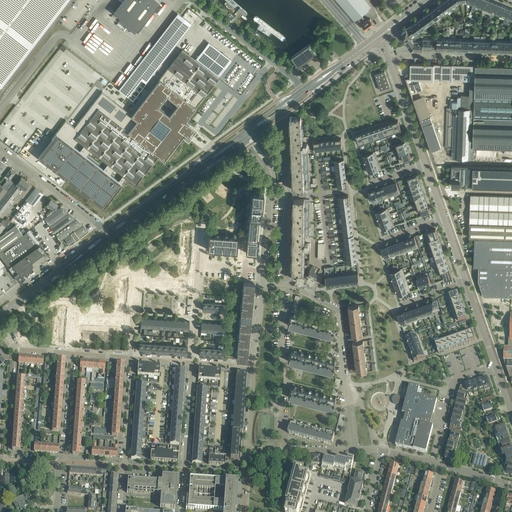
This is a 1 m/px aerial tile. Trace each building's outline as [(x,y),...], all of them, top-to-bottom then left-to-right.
[(0,0),(0,84),(1,85),(67,0),(0,0)] [(138,31),(160,3),(159,3),(160,2),(156,0),(122,0),(113,12),(114,13),(113,13),(120,18),(118,21),(135,34),(137,31),(138,31)] [(223,0),(244,14),(245,15),(247,14),(249,13),(249,10),(247,8),(235,0),(223,0)] [(336,0),(354,21),(358,18),(368,9),(360,0),(336,0)] [(445,0),(440,4),(446,12),(452,7),(453,8),(452,8),(455,11),(457,9),(455,6),(454,6),(460,2),(460,1),(458,0),(445,0)] [(466,0),(467,1),(474,4),(473,5),(473,4),(472,8),(475,9),(476,6),(476,5),(480,6),(479,10),(482,11),(483,8),(486,0),(466,0)] [(482,11),(482,12),(490,15),(489,17),(493,18),(495,12),(500,14),(504,6),(489,0),(486,0),(483,8),(482,11)] [(440,4),(432,10),(437,18),(438,19),(437,19),(440,22),(442,20),(440,17),(439,16),(446,12),(440,4)] [(511,9),(504,6),(500,14),(505,17),(504,20),(503,23),(506,25),(506,26),(508,27),(510,23),(509,23),(510,19),(511,19),(511,9)] [(432,10),(425,15),(431,23),(437,18),(432,10)] [(252,20),(253,21),(281,42),(283,42),(285,42),(286,40),(286,37),(285,36),(257,16),(255,15),(254,16),(252,18),(252,20)] [(425,15),(409,27),(414,34),(416,33),(421,29),(424,33),(428,31),(425,27),(431,23),(425,15)] [(369,29),(374,25),(370,18),(364,22),(363,20),(364,20),(361,16),(358,18),(366,31),(369,29)] [(402,32),(401,37),(405,43),(411,38),(414,42),(414,41),(418,39),(423,39),(423,35),(415,35),(414,34),(409,27),(405,30),(402,32)] [(437,39),(437,49),(455,49),(455,40),(447,40),(447,39),(448,39),(448,38),(449,38),(449,33),(446,32),(446,35),(445,35),(445,39),(445,40),(437,39)] [(492,41),(492,50),(510,51),(510,42),(504,42),(504,33),(499,33),(499,41),(492,41)] [(455,40),(455,49),(473,50),(474,41),(469,40),(469,34),(465,34),(465,35),(463,35),(463,39),(461,39),(461,40),(455,40)] [(474,41),(473,50),(492,50),(492,41),(492,39),(485,39),(485,36),(481,36),(481,37),(481,40),(482,40),(482,41),(474,41)] [(411,38),(405,43),(409,49),(411,50),(414,51),(414,42),(411,38)] [(423,41),(422,48),(423,48),(431,48),(431,40),(424,40),(423,40),(423,41)] [(414,42),(414,51),(418,51),(422,51),(423,48),(422,48),(423,41),(417,41),(417,42),(414,42)] [(298,68),(317,54),(310,44),(291,58),(298,68)] [(74,127),(66,120),(51,139),(63,148),(49,166),(103,207),(126,178),(135,185),(158,155),(164,160),(188,129),(182,125),(219,77),(182,49),(131,114),(102,91),(74,127)] [(223,53),(211,69),(215,72),(228,57),(223,53)] [(410,64),(410,78),(463,80),(469,81),(469,83),(475,83),(475,96),(469,96),(462,95),(461,95),(461,97),(457,97),(457,102),(452,102),(452,108),(461,108),(447,108),(445,148),(447,148),(447,152),(452,152),(452,158),(473,159),(473,153),(473,148),(499,148),(511,148),(511,66),(496,66),(475,66),(472,66),(467,66),(466,66),(463,65),(460,65),(459,65),(456,65),(453,65),(452,65),(449,65),(446,65),(445,65),(443,65),(440,65),(439,65),(436,65),(434,65),(432,64),(429,64),(424,64),(423,64),(422,64),(421,64),(418,64),(416,64),(413,64),(410,64)] [(384,71),(374,74),(380,90),(390,87),(384,71)] [(413,101),(431,152),(441,148),(423,97),(413,101)] [(291,128),(294,190),(303,190),(307,190),(309,190),(310,190),(308,151),(309,151),(308,136),(302,137),(301,117),(290,117),(291,128)] [(402,131),(398,120),(392,122),(396,133),(402,131)] [(396,133),(392,122),(387,124),(391,135),(396,133)] [(387,124),(382,126),(386,137),(391,135),(387,124)] [(381,139),(386,137),(382,126),(377,128),(381,139)] [(381,139),(377,128),(372,129),(376,141),(381,139)] [(376,141),(372,129),(367,131),(370,141),(370,142),(376,141)] [(367,131),(361,133),(365,143),(370,141),(367,131)] [(365,143),(361,133),(356,135),(360,146),(366,144),(365,143)] [(395,150),(407,146),(405,141),(394,145),(395,150)] [(397,155),(409,151),(407,146),(395,150),(397,155)] [(363,158),(364,161),(364,162),(377,157),(375,151),(363,156),(364,158),(363,158)] [(411,158),(409,151),(397,155),(400,162),(411,158)] [(366,165),(367,167),(379,163),(377,157),(364,162),(365,162),(366,165)] [(367,167),(367,168),(368,171),(369,173),(372,172),(373,172),(373,171),(381,169),(379,163),(367,167)] [(511,187),(511,167),(452,166),(451,186),(511,187)] [(0,191),(0,192),(0,200),(2,197),(13,184),(15,182),(10,178),(15,172),(14,171),(14,170),(12,168),(11,169),(10,168),(3,177),(6,179),(5,180),(6,181),(2,186),(0,188),(0,191)] [(419,180),(417,174),(405,178),(407,184),(419,180)] [(13,184),(2,197),(10,203),(21,190),(20,190),(23,187),(25,188),(29,183),(21,177),(15,185),(13,184)] [(419,180),(407,184),(408,185),(409,189),(420,185),(419,180)] [(394,183),(394,182),(391,183),(392,183),(391,184),(395,195),(400,193),(396,181),(396,182),(394,183)] [(391,184),(390,184),(389,184),(387,184),(387,185),(385,186),(389,197),(395,195),(391,184)] [(411,194),(422,190),(420,185),(409,189),(411,194)] [(389,197),(385,186),(383,186),(381,187),(380,188),(384,199),(389,197)] [(384,199),(380,188),(379,188),(379,187),(376,188),(376,189),(375,189),(374,189),(378,201),(379,201),(384,199)] [(32,192),(40,198),(43,194),(35,188),(32,192)] [(371,201),(372,201),(373,204),(379,202),(379,201),(378,201),(374,189),(373,190),(373,189),(370,190),(370,191),(369,191),(371,197),(370,197),(371,198),(371,201)] [(247,238),(245,252),(247,252),(249,253),(249,252),(251,252),(251,253),(255,253),(257,253),(257,251),(258,248),(263,191),(261,191),(257,190),(251,190),(251,191),(251,192),(251,193),(252,193),(252,196),(251,195),(250,206),(250,208),(249,211),(249,215),(249,218),(248,222),(248,225),(248,229),(247,232),(247,236),(247,238)] [(413,199),(424,195),(422,190),(411,194),(413,199)] [(414,204),(426,200),(424,195),(413,199),(414,204)] [(511,196),(471,195),(469,238),(474,238),(474,253),(473,267),(478,267),(511,268),(511,196)] [(0,232),(5,226),(0,221),(0,216),(10,203),(2,197),(0,200),(0,232)] [(50,199),(47,203),(47,204),(54,210),(57,205),(50,199)] [(294,199),(292,273),(298,273),(303,273),(303,253),(309,253),(310,253),(311,243),(311,236),(309,236),(310,200),(310,199),(309,199),(309,200),(307,200),(307,199),(303,199),(303,200),(294,199)] [(418,209),(428,206),(426,200),(414,204),(416,210),(418,209)] [(421,216),(430,213),(428,206),(418,209),(421,216)] [(71,215),(60,207),(48,216),(44,219),(60,241),(64,238),(83,224),(71,215)] [(376,212),(377,214),(376,215),(377,218),(390,213),(388,208),(376,212)] [(380,223),(392,219),(390,213),(377,218),(379,221),(380,223)] [(386,228),(394,225),(392,219),(380,223),(380,224),(380,225),(381,228),(381,227),(382,229),(385,228),(385,229),(386,228)] [(88,232),(83,224),(64,238),(69,245),(88,232)] [(0,250),(24,233),(25,232),(23,229),(20,232),(15,225),(4,233),(0,236),(0,235),(0,250)] [(180,290),(180,291),(182,292),(182,291),(183,292),(183,291),(185,291),(185,292),(191,292),(191,291),(192,291),(192,290),(191,290),(192,289),(191,289),(191,287),(192,287),(196,229),(196,228),(195,228),(194,228),(193,228),(193,229),(191,228),(191,227),(184,227),(184,229),(183,229),(183,233),(184,233),(180,290)] [(425,233),(427,240),(438,236),(435,228),(424,232),(425,233)] [(0,250),(0,255),(13,273),(16,277),(19,282),(20,282),(24,279),(24,278),(34,271),(35,265),(32,261),(32,260),(42,253),(45,251),(39,244),(32,234),(29,230),(26,232),(26,233),(25,232),(24,233),(0,250)] [(209,234),(207,250),(215,250),(218,250),(219,251),(223,251),(226,251),(228,251),(232,252),(235,252),(236,252),(237,246),(237,243),(238,236),(237,236),(236,236),(233,236),(229,236),(227,236),(225,235),(219,235),(216,235),(209,234)] [(413,250),(418,248),(414,236),(412,237),(412,236),(409,237),(410,238),(409,238),(413,250)] [(440,242),(438,236),(427,240),(429,246),(440,242)] [(405,239),(403,240),(407,252),(413,250),(409,238),(408,238),(407,238),(405,239)] [(399,242),(398,242),(402,253),(407,252),(403,240),(401,241),(401,240),(399,241),(399,242)] [(398,242),(397,242),(394,242),(395,243),(393,244),(397,255),(402,253),(398,242)] [(429,246),(431,251),(442,247),(440,242),(429,246)] [(387,245),(391,257),(397,255),(393,244),(391,244),(390,244),(388,245),(387,246),(387,245)] [(391,257),(387,245),(387,246),(386,246),(386,245),(382,247),(383,247),(382,247),(381,247),(383,253),(383,255),(384,257),(385,257),(386,259),(391,257)] [(433,256),(444,252),(442,247),(431,251),(433,256)] [(444,252),(433,256),(434,262),(446,258),(444,252)] [(446,258),(434,262),(436,267),(448,263),(446,258)] [(438,273),(449,269),(448,263),(436,267),(438,273)] [(117,327),(117,328),(119,328),(120,328),(122,328),(122,329),(128,329),(128,328),(128,327),(128,326),(128,324),(129,324),(133,266),(133,265),(132,265),(131,265),(130,265),(127,265),(128,264),(121,264),(121,267),(122,267),(122,269),(121,269),(121,270),(117,327)] [(511,268),(478,267),(478,280),(483,296),(511,296),(511,268)] [(390,272),(390,273),(390,272),(391,275),(390,275),(391,278),(404,274),(402,268),(390,272)] [(442,276),(443,280),(452,276),(449,269),(438,273),(440,277),(442,276)] [(308,275),(306,279),(308,280),(308,282),(313,284),(315,278),(317,275),(311,272),(309,271),(307,275),(308,275)] [(421,274),(426,287),(426,286),(429,285),(431,284),(427,272),(421,274)] [(144,273),(143,289),(172,291),(173,275),(144,273)] [(298,277),(296,280),(301,283),(304,284),(304,283),(305,280),(306,279),(308,275),(307,275),(303,273),(298,273),(298,277)] [(394,284),(406,279),(404,274),(391,278),(392,279),(393,281),(394,284)] [(416,276),(420,288),(422,287),(422,288),(425,287),(426,287),(421,274),(416,276)] [(210,286),(210,290),(223,292),(223,290),(229,291),(230,283),(228,283),(229,281),(206,278),(205,281),(204,280),(203,285),(210,286)] [(395,289),(395,290),(408,285),(406,279),(394,284),(395,286),(394,286),(395,289)] [(247,360),(254,283),(243,282),(236,359),(247,360)] [(397,293),(398,295),(401,294),(401,295),(402,294),(410,291),(408,285),(395,290),(396,290),(397,293)] [(448,302),(460,298),(458,292),(446,296),(448,302)] [(59,303),(56,345),(56,346),(57,346),(68,347),(71,300),(71,298),(70,298),(69,298),(68,298),(68,299),(66,299),(66,298),(61,298),(60,298),(60,299),(59,299),(59,301),(60,301),(60,303),(59,303)] [(460,298),(448,302),(450,307),(462,303),(460,298)] [(440,312),(436,300),(435,300),(436,300),(434,301),(433,301),(431,301),(431,302),(430,302),(434,314),(440,312)] [(434,314),(430,302),(429,303),(429,302),(427,303),(425,304),(429,316),(434,314)] [(462,303),(450,307),(452,312),(463,308),(462,303)] [(423,318),(429,316),(425,304),(423,305),(423,304),(420,305),(420,306),(419,306),(423,318)] [(348,306),(349,313),(348,313),(348,315),(350,315),(351,328),(350,328),(350,330),(351,330),(352,337),(363,336),(359,305),(348,306)] [(416,307),(414,308),(418,320),(423,318),(419,306),(418,306),(416,307)] [(414,308),(412,309),(412,308),(410,309),(409,310),(413,321),(418,320),(414,308)] [(463,308),(452,312),(454,317),(465,313),(463,308)] [(82,310),(81,326),(110,328),(111,312),(82,310)] [(407,323),(413,321),(409,310),(408,310),(407,310),(405,310),(405,311),(403,312),(403,311),(407,323)] [(403,312),(402,312),(399,313),(398,314),(398,313),(397,313),(400,319),(399,319),(400,321),(399,321),(400,323),(401,323),(402,327),(408,325),(407,323),(403,311),(403,312)] [(456,323),(467,319),(465,313),(454,317),(456,323)] [(504,347),(503,361),(511,360),(511,313),(511,314),(510,335),(508,335),(508,340),(508,347),(504,347)] [(290,315),(287,325),(294,327),(293,327),(296,328),(296,327),(308,330),(308,331),(311,332),(311,331),(323,334),(322,335),(325,336),(325,335),(331,336),(334,327),(290,315)] [(469,342),(474,340),(471,329),(465,331),(469,342)] [(465,331),(460,333),(464,344),(469,342),(465,331)] [(459,346),(464,344),(460,333),(455,334),(459,346)] [(407,344),(420,340),(418,334),(406,338),(407,341),(407,344)] [(453,348),(459,346),(455,334),(450,336),(453,348)] [(444,338),(448,349),(453,348),(450,336),(444,338)] [(439,340),(443,351),(448,349),(444,338),(439,340)] [(422,345),(420,340),(407,344),(408,345),(409,347),(410,350),(422,345)] [(443,351),(439,340),(434,342),(438,353),(443,351)] [(353,342),(354,349),(353,349),(353,351),(354,351),(356,364),(355,364),(355,366),(356,366),(357,372),(367,371),(363,341),(353,342)] [(411,356),(423,351),(423,352),(424,351),(422,345),(410,350),(411,352),(410,352),(411,355),(411,356)] [(332,372),(334,363),(290,351),(288,361),(294,363),(296,364),(297,363),(308,366),(308,367),(311,368),(311,367),(323,370),(323,371),(325,372),(326,371),(332,372)] [(418,360),(425,357),(423,352),(423,351),(411,356),(412,356),(413,359),(414,361),(417,360),(417,361),(419,360),(418,360)] [(56,370),(56,371),(57,371),(64,372),(65,359),(57,359),(57,360),(58,360),(57,370),(56,370)] [(511,360),(503,361),(510,378),(511,378),(511,383),(511,382),(511,360)] [(116,375),(124,376),(125,364),(117,363),(116,375)] [(64,372),(57,371),(56,383),(64,383),(64,372)] [(123,388),(124,376),(116,375),(115,387),(123,388)] [(487,377),(481,379),(484,388),(484,390),(491,388),(487,377)] [(16,390),(24,390),(25,378),(17,378),(16,390)] [(481,379),(476,381),(479,390),(484,388),(481,379)] [(476,381),(470,383),(473,391),(479,390),(476,381)] [(78,382),(77,394),(84,395),(85,383),(78,382)] [(64,383),(56,383),(55,395),(63,395),(64,383)] [(460,386),(459,391),(468,393),(473,391),(470,383),(460,386)] [(396,445),(423,453),(426,453),(433,427),(430,426),(437,400),(418,395),(420,387),(410,385),(402,413),(406,414),(403,422),(402,422),(396,445)] [(114,399),(122,400),(123,388),(115,387),(114,399)] [(291,387),(288,397),(294,399),(294,400),(297,400),(297,399),(309,403),(311,404),(311,403),(323,406),(323,407),(326,408),(326,407),(332,408),(334,399),(291,387)] [(23,402),(24,390),(16,390),(16,402),(23,402)] [(459,391),(457,399),(466,401),(468,393),(459,391)] [(84,395),(77,394),(76,406),(83,407),(84,395)] [(54,407),(62,407),(63,395),(55,395),(54,407)] [(399,396),(398,396),(398,395),(397,395),(396,395),(395,395),(395,396),(394,396),(393,396),(393,397),(392,398),(392,399),(392,400),(392,401),(392,402),(393,402),(393,403),(394,404),(395,404),(396,405),(397,405),(398,405),(398,404),(399,404),(400,403),(401,402),(401,401),(401,400),(401,399),(401,398),(401,397),(400,397),(399,396)] [(121,412),(122,400),(114,399),(114,411),(121,412)] [(480,403),(484,412),(493,409),(489,400),(487,401),(485,401),(483,402),(482,403),(480,403)] [(15,414),(22,414),(23,402),(16,402),(15,414)] [(456,404),(454,410),(463,412),(464,413),(465,410),(466,410),(467,407),(465,406),(456,404)] [(76,406),(75,418),(82,419),(83,407),(76,406)] [(53,419),(61,419),(62,407),(54,407),(53,419)] [(113,423),(120,424),(121,412),(114,411),(113,423)] [(21,426),(22,414),(15,414),(14,426),(21,426)] [(489,418),(488,415),(486,416),(487,419),(486,419),(488,425),(497,422),(495,416),(489,418)] [(75,418),(74,430),(82,431),(82,419),(75,418)] [(51,431),(60,431),(61,419),(53,419),(52,419),(52,420),(53,420),(53,429),(51,429),(51,431)] [(452,420),(450,425),(452,426),(454,426),(456,427),(458,427),(459,428),(460,428),(461,423),(460,422),(452,420)] [(119,436),(120,424),(113,423),(112,435),(119,436)] [(291,424),(289,433),(295,435),(294,436),(297,436),(309,439),(312,440),(312,439),(324,442),(323,443),(326,444),(326,443),(332,445),(335,435),(291,424)] [(13,438),(20,438),(21,426),(14,426),(13,438)] [(493,430),(495,435),(506,432),(504,426),(495,429),(493,430)] [(82,431),(74,430),(73,442),(81,443),(82,431)] [(495,435),(497,440),(508,437),(506,432),(495,435)] [(499,445),(509,442),(508,437),(497,440),(499,445)] [(20,450),(20,438),(13,438),(12,450),(20,450)] [(81,443),(73,442),(72,454),(80,455),(81,443)] [(449,442),(447,447),(456,450),(458,444),(449,442)] [(511,447),(509,442),(499,445),(501,451),(511,447)] [(505,456),(511,453),(511,449),(511,447),(501,451),(503,457),(505,456)] [(445,458),(453,460),(455,454),(446,452),(445,458)] [(237,461),(237,459),(238,459),(240,460),(240,454),(231,453),(231,455),(231,459),(230,459),(233,459),(233,461),(237,461)] [(473,462),(473,463),(472,465),(485,468),(485,467),(486,465),(486,463),(487,461),(487,459),(488,458),(475,455),(475,456),(474,458),(474,460),(473,462)] [(307,465),(305,471),(312,472),(314,464),(315,464),(321,464),(321,460),(321,456),(311,456),(311,464),(307,465)] [(323,464),(322,468),(327,469),(330,458),(325,456),(324,460),(323,464)] [(336,459),(334,468),(339,469),(342,458),(336,456),(336,459)] [(348,459),(345,468),(346,468),(351,470),(354,458),(348,456),(347,459),(348,459)] [(330,458),(327,469),(333,471),(334,468),(336,459),(330,458)] [(342,458),(339,469),(345,471),(346,468),(345,468),(348,459),(347,459),(342,458)] [(391,464),(389,470),(397,472),(399,466),(391,464)] [(286,501),(285,507),(287,508),(285,511),(298,511),(299,510),(302,511),(311,474),(301,471),(302,468),(296,466),(286,501)] [(350,484),(349,488),(348,492),(345,504),(348,505),(358,507),(361,495),(363,496),(364,491),(362,491),(364,483),(363,483),(366,473),(354,470),(352,479),(351,479),(350,484)] [(5,485),(18,485),(18,477),(14,477),(14,473),(5,473),(5,485)] [(425,473),(424,479),(432,481),(433,475),(425,473)] [(159,475),(158,475),(158,481),(157,493),(161,493),(161,495),(160,507),(175,509),(177,476),(162,475),(159,475)] [(215,482),(195,481),(193,505),(213,507),(213,509),(223,510),(223,511),(228,511),(229,511),(230,511),(232,485),(228,484),(228,480),(215,479),(215,482)] [(456,480),(454,486),(462,488),(464,482),(456,480)] [(488,489),(486,495),(494,497),(496,491),(488,489)] [(483,494),(481,500),(493,503),(494,497),(486,495),(483,494)] [(17,510),(20,509),(21,511),(25,509),(24,507),(28,505),(26,500),(25,500),(23,495),(14,499),(15,500),(13,501),(17,510)] [(481,500),(481,502),(484,503),(483,506),(491,508),(493,503),(481,500)] [(415,501),(413,507),(416,508),(424,510),(426,504),(418,502),(415,501)]
